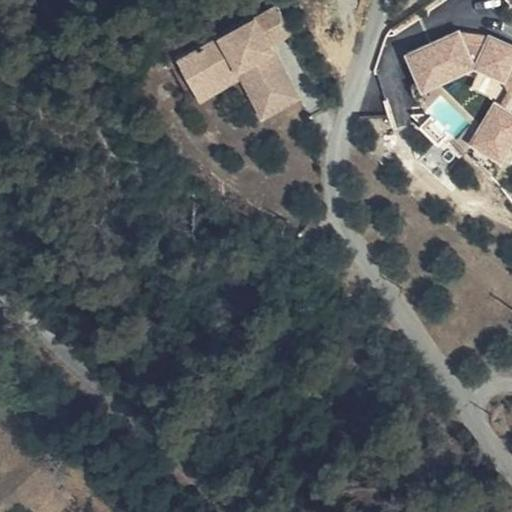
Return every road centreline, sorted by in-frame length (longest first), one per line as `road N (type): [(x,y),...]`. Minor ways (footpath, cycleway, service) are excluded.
road 1 (residential): [(382,0),(341,111),(342,164),(377,273),(511,452)]
road 2 (unclassified): [(0,285),(273,511)]
